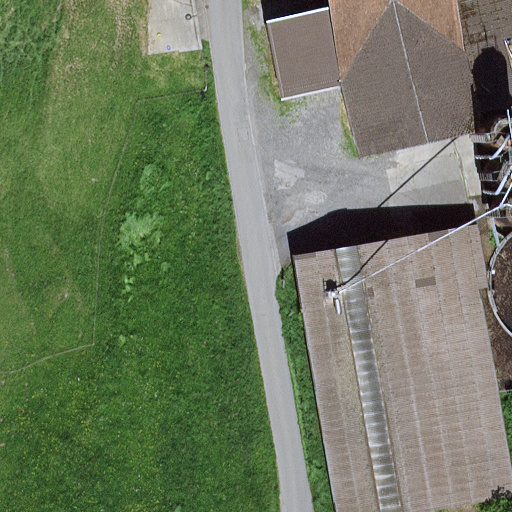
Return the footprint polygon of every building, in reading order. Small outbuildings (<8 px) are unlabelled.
[(192,0),(143,0),(148,52),(196,48),(192,0)] [(329,0),(330,2),(265,16),(286,107),(338,96),(354,165),(482,136),(478,119),(511,111),(511,89),(499,34),(511,31),(511,0),(501,0),(487,3),(486,0),(329,0)] [(485,140),(488,145),(492,149),(497,151),(503,151),(508,150),(511,146),(511,122),(508,120),(503,118),(498,118),(493,120),(488,124),(485,129),(484,134),(485,140)] [(508,191),(511,190),(511,162),(508,162),(503,163),(498,165),(495,169),(492,173),(492,178),(493,182),(496,186),(499,189),(504,191),(508,191)] [(511,222),(511,193),(510,194),(506,196),(502,200),(500,205),(500,209),(501,214),(503,218),(507,221),(511,223),(511,222)] [(464,237),(301,263),(342,511),(385,511),(506,492),(464,237)]
